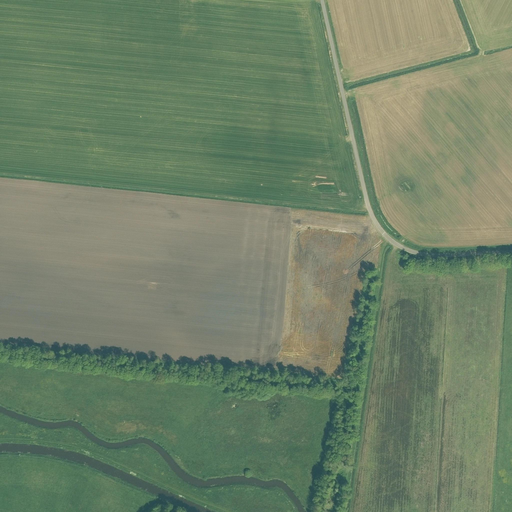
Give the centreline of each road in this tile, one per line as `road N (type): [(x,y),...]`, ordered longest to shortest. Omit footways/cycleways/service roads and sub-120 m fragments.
road 1 (unclassified): [(511,251),(418,254),(384,235),(369,211),(321,0)]
road 2 (track): [(0,438),(79,446),(228,511)]
road 3 (track): [(361,392),(389,240)]
road 4 (track): [(343,511),(361,392)]
